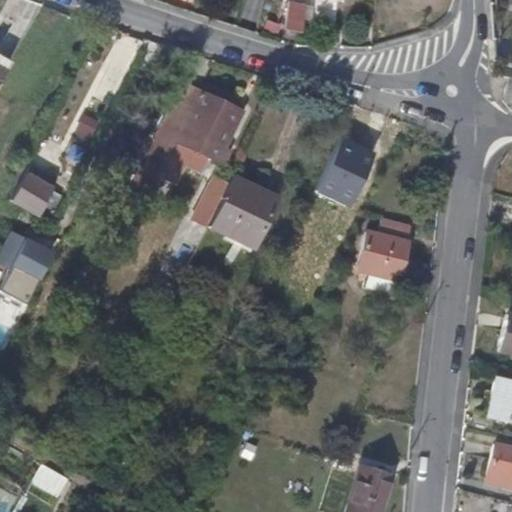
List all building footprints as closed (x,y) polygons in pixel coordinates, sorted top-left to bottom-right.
[(304,3),(287,1),(283,25),(300,28),(304,3)] [(128,61),(115,55),(95,93),(108,99),(128,61)] [(511,78),(507,78),(500,102),(510,112),(511,113),(511,78)] [(197,92),(181,86),(162,122),(179,130),(197,92)] [(179,130),(162,122),(137,169),(141,172),(152,177),(155,178),(168,155),(174,145),(204,157),(223,166),(230,153),(224,150),(241,112),(237,110),(226,105),(228,99),(208,90),(205,96),(197,92),(179,130)] [(239,104),(228,99),(226,105),(237,110),(239,104)] [(369,155),(339,139),(312,192),(342,208),(369,155)] [(198,170),(204,157),(174,145),(168,155),(180,162),(198,170)] [(168,155),(155,178),(167,184),(180,162),(168,155)] [(21,176),(7,203),(21,210),(36,218),(42,205),(49,208),(55,195),(50,192),(57,176),(30,162),(22,176),(21,176)] [(152,177),(141,172),(138,176),(150,182),(152,177)] [(223,185),(210,179),(191,220),(204,226),(223,185)] [(273,200),(230,180),(207,230),(251,249),(273,200)] [(21,210),(7,203),(2,214),(15,221),(21,210)] [(408,224),(377,217),(373,238),(361,236),(352,274),(366,278),(363,292),(392,298),(404,246),(402,246),(408,224)] [(45,255),(5,236),(0,245),(0,268),(3,271),(0,275),(0,297),(17,306),(45,255)] [(511,318),(502,316),(493,351),(511,356),(511,318)] [(495,400),(491,419),(511,424),(511,383),(493,379),(488,398),(495,400)] [(484,417),(491,419),(495,400),(488,398),(484,417)] [(511,450),(492,446),(483,484),(511,491),(511,450)] [(35,465),(26,486),(55,499),(64,478),(35,465)] [(375,511),(385,481),(353,472),(341,511),(375,511)] [(0,506),(8,510),(14,494),(0,489),(0,506)]
